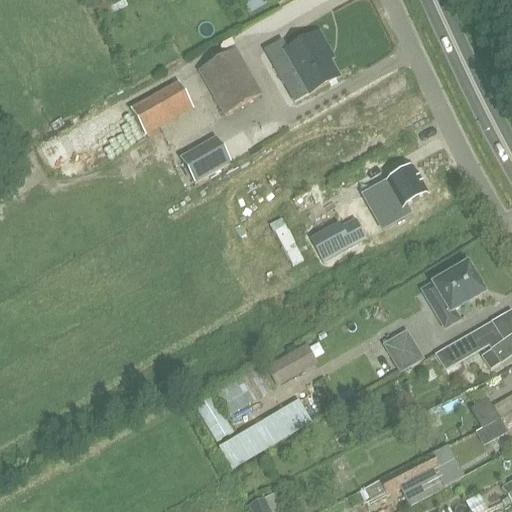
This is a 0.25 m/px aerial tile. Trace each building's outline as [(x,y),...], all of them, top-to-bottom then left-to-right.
[(124,0),(115,0),(110,2),(117,17),(130,11),(124,0)] [(309,96),(338,80),(322,53),(327,50),(318,35),(285,54),(287,59),(273,67),(281,81),(295,73),(309,96)] [(260,96),(235,52),(199,73),(224,117),(260,96)] [(178,85),(131,113),(146,140),(194,113),(178,85)] [(217,144),(182,164),(194,185),(229,165),(217,144)] [(393,196),(369,210),(382,232),(410,216),(406,209),(428,197),(413,170),(387,185),(393,196)] [(340,229),(312,245),(323,264),(365,241),(356,225),(342,232),(340,229)] [(484,297),(467,267),(449,278),(447,276),(433,284),(434,286),(432,288),(444,308),(434,314),(444,332),(458,324),(453,315),(484,297)] [(490,326),(466,340),(475,356),(488,348),(491,353),(501,367),(511,359),(511,338),(502,346),(499,341),(490,326)] [(421,363),(405,337),(384,350),(400,375),(421,363)] [(452,348),(435,358),(444,373),(461,364),(452,348)] [(295,354),(267,369),(275,384),(278,382),(280,386),(305,372),(295,354)] [(500,421),(511,414),(511,398),(492,410),(499,422),(500,421)] [(211,439),(220,434),(206,408),(197,412),(211,439)] [(511,414),(500,421),(499,422),(505,433),(511,428),(511,414)] [(499,422),(476,433),(483,446),(506,434),(505,433),(499,422)] [(388,469),(392,476),(421,461),(417,454),(388,469)] [(430,457),(390,478),(379,484),(386,498),(387,500),(400,493),(439,473),(439,471),(430,457)] [(379,484),(366,491),(373,505),(386,498),(379,484)] [(511,485),(500,494),(511,511),(511,510),(511,485)] [(491,511),(493,511),(483,495),(466,505),(470,511),(491,511)] [(267,511),(262,502),(248,509),(249,511),(267,511)]
